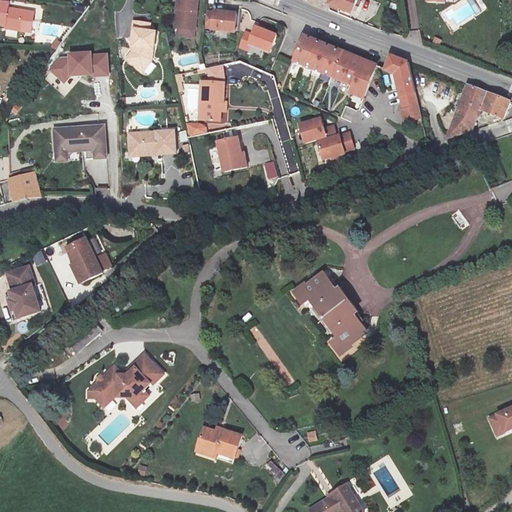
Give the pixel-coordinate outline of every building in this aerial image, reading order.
[(0,0),(0,21),(33,26),(36,5),(12,1),(11,0),(0,0)] [(198,31),(202,0),(178,0),(174,27),(198,31)] [(307,0),(307,3),(327,11),(330,4),(349,13),(354,0),(307,0)] [(209,12),(206,26),(216,28),(215,32),(236,36),(240,13),(219,9),(218,13),(209,12)] [(150,15),(133,16),(134,32),(136,32),(137,40),(139,40),(140,47),(134,54),(146,64),(158,51),(157,40),(158,40),(157,22),(150,23),(150,15)] [(273,57),(277,39),(257,35),(256,40),(245,37),(242,54),(252,56),(253,52),(273,57)] [(375,65),(301,35),(291,61),(353,86),(351,93),(364,97),(375,65)] [(70,52),(70,57),(62,57),(52,69),(65,84),(72,77),(93,76),(92,80),(112,77),(112,54),(96,54),(95,50),(70,52)] [(399,125),(419,120),(407,62),(386,53),(379,70),(392,75),(399,108),(395,109),(399,125)] [(211,97),(216,96),(213,79),(228,78),(228,61),(207,67),(202,68),(203,80),(186,82),(189,119),(213,117),(212,106),(211,97)] [(498,118),(504,101),(460,83),(440,139),(465,131),(473,111),(498,118)] [(220,97),(216,96),(211,97),(212,106),(220,105),(220,97)] [(320,113),(296,119),(301,138),(339,129),(337,120),(322,123),(320,113)] [(207,134),(206,122),(187,123),(188,136),(207,134)] [(107,125),(58,126),(58,149),(69,148),(69,145),(97,144),(97,147),(98,152),(108,152),(107,125)] [(175,128),(129,131),(130,149),(143,148),(143,152),(152,152),(152,149),(158,149),(158,152),(176,150),(175,128)] [(324,158),(346,154),(343,145),(355,142),(353,131),(320,139),(324,158)] [(233,153),(237,152),(234,136),(211,140),(218,173),(236,169),(233,153)] [(343,145),(346,154),(357,151),(355,142),(343,145)] [(69,148),(58,149),(59,158),(70,157),(69,148)] [(242,152),(237,152),(233,153),(236,169),(245,167),(242,152)] [(275,160),(265,163),(269,178),(279,176),(275,160)] [(47,193),(40,166),(14,174),(19,196),(27,193),(47,193)] [(106,274),(90,239),(69,249),(72,255),(69,256),(83,284),(106,274)] [(36,266),(46,262),(42,250),(32,254),(36,266)] [(13,292),(15,300),(18,310),(21,318),(44,311),(36,285),(38,284),(33,267),(9,274),(14,291),(13,292)] [(308,284),(298,291),(306,304),(313,300),(338,343),(331,347),(338,360),(349,354),(348,351),(366,340),(355,321),(358,319),(342,292),(339,294),(328,276),(310,287),(308,284)] [(113,367),(87,393),(87,401),(95,400),(102,408),(111,399),(113,401),(120,394),(128,394),(128,398),(138,398),(143,403),(150,395),(147,392),(143,388),(149,382),(153,385),(167,371),(149,354),(129,374),(120,374),(113,367)] [(149,382),(143,388),(147,392),(153,385),(149,382)] [(128,398),(138,408),(143,403),(138,398),(128,398)] [(111,399),(102,408),(105,410),(113,401),(111,399)] [(511,419),(495,427),(503,444),(511,440),(511,419)] [(240,455),(243,430),(215,426),(214,432),(201,430),(198,455),(219,458),(220,452),(240,455)] [(495,427),(487,430),(495,448),(503,444),(495,427)] [(281,481),(287,473),(270,460),(264,468),(281,481)] [(360,511),(361,503),(337,501),(337,506),(309,503),(308,511),(360,511)]
